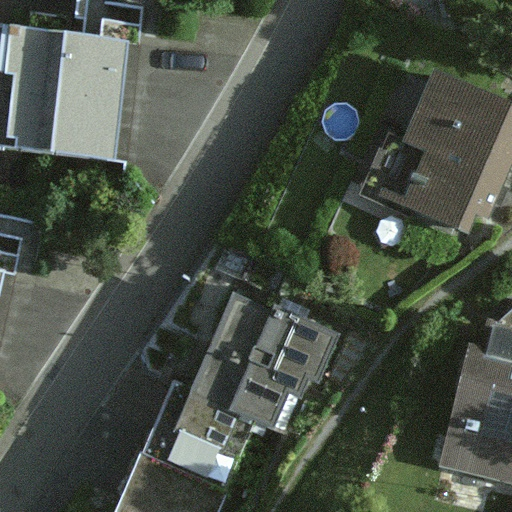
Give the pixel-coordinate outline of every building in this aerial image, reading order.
[(0,153),(122,166),(135,44),(0,29),(0,153)] [(511,174),(511,102),(445,74),(416,142),(432,149),(409,202),(486,235),(511,174)] [(0,319),(9,276),(0,274),(0,319)] [(293,396),(307,403),(316,384),(326,388),(346,341),(283,314),(281,320),(243,304),(201,400),(277,433),(293,396)] [(511,485),(511,328),(497,325),(491,348),(473,344),(443,469),(511,485)]
